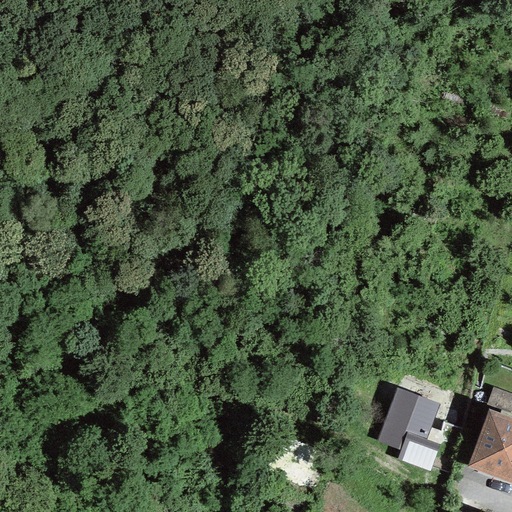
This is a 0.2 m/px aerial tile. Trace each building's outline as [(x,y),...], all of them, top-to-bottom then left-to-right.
[(439,402),(396,386),(375,443),(399,451),(396,459),(428,470),(438,444),(425,439),(439,402)] [(511,413),(511,394),(493,387),(486,405),(511,413)] [(511,483),(511,417),(488,409),(467,467),(511,483)] [(156,418),(123,416),(120,479),(153,481),(156,418)] [(260,470),(305,492),(322,458),(276,436),(260,470)]
